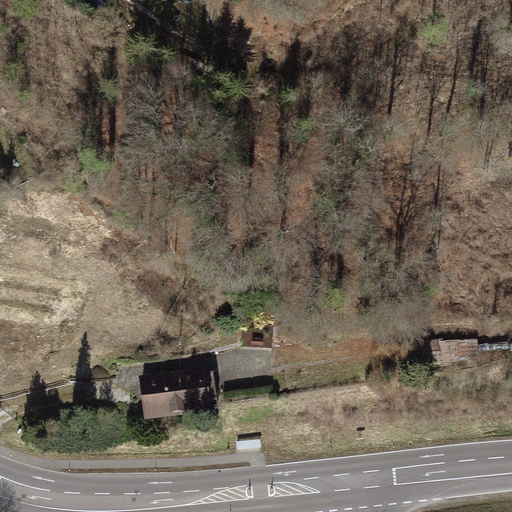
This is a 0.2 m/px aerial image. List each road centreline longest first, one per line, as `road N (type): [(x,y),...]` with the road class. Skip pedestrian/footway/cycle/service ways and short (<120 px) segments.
road 1 (primary): [(0,484),(96,501),(212,499),(350,483)]
road 2 (primary): [(350,483),(511,465)]
